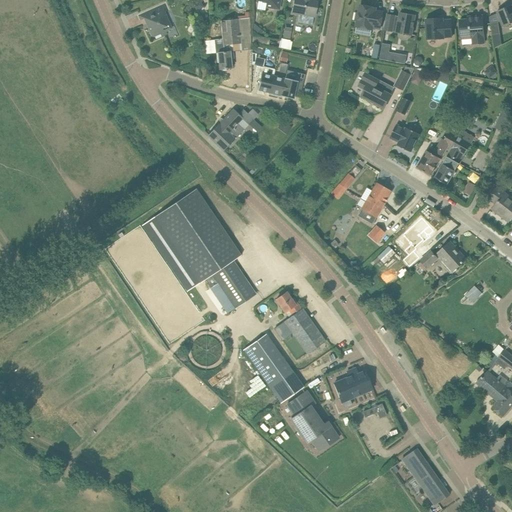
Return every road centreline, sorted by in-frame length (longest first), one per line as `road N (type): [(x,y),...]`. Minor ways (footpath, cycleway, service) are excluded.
road 1 (tertiary): [(460,468),(315,261),(182,133),(139,80)]
road 2 (residential): [(511,252),(314,119)]
road 3 (residential): [(314,119),(173,76),(139,80)]
road 4 (residential): [(314,119),(337,0)]
